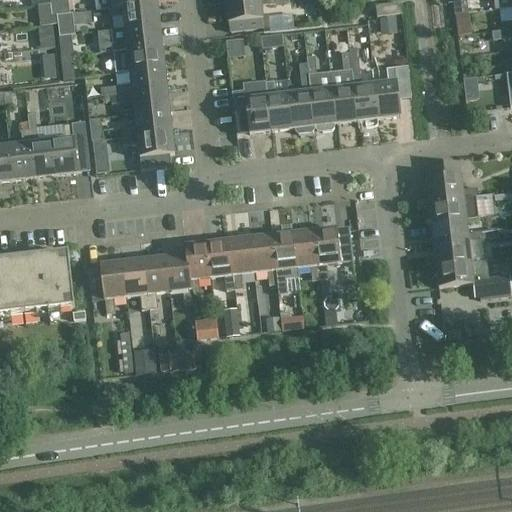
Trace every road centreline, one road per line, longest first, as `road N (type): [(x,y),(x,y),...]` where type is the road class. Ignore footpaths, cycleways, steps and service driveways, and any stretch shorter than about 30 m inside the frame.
road 1 (residential): [(0,461),(412,402)]
road 2 (residential): [(412,402),(384,159)]
road 3 (residential): [(0,223),(188,204),(206,180)]
road 4 (residential): [(206,180),(183,0)]
road 5 (residential): [(206,180),(384,159)]
road 6 (residential): [(420,0),(438,152)]
